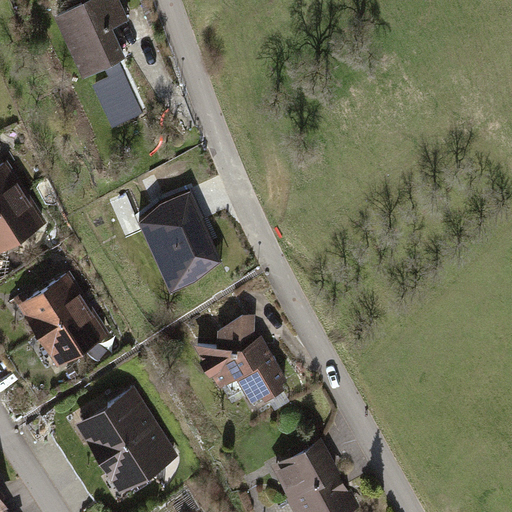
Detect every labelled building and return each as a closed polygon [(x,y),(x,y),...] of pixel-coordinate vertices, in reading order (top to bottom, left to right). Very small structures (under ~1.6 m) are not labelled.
[(116,0),(76,0),(77,2),(51,14),(79,76),(121,57),(107,27),(125,19),(116,0)] [(4,162),(0,164),(0,249),(43,221),(4,162)] [(190,192),(162,204),(139,225),(173,293),(194,282),(222,261),(190,192)] [(64,271),(14,306),(55,365),(105,331),(64,271)] [(218,347),(191,345),(201,361),(199,362),(209,378),(211,376),(230,407),(249,395),(254,403),(291,379),(263,335),(258,335),(258,315),(238,315),(219,330),(218,347)] [(130,386),(72,425),(117,491),(175,453),(130,386)] [(316,440),(267,466),(291,511),(348,511),(357,507),(347,489),(343,491),(316,440)] [(12,511),(0,493),(0,511),(12,511)]
